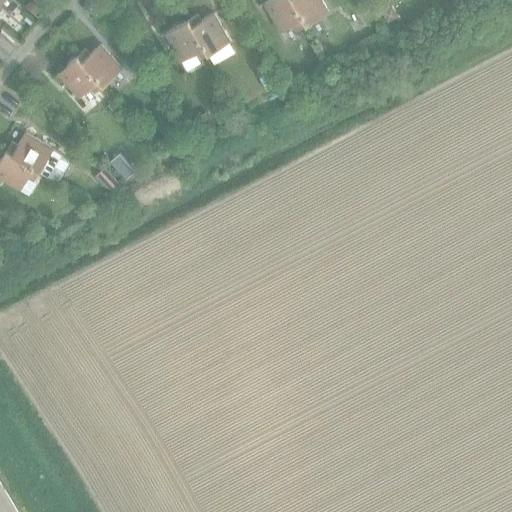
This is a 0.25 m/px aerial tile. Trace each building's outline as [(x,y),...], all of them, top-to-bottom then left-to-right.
[(297,29),(306,24),(292,0),(268,0),(264,3),(280,31),(293,23),(297,29)] [(292,0),(306,24),(328,11),(321,0),(292,0)] [(188,19),(207,53),(230,40),(213,12),(200,20),(197,14),(188,19)] [(198,59),(207,53),(188,19),(165,32),(181,60),(195,52),(198,59)] [(76,55),(103,85),(122,67),(100,43),(89,53),(84,48),(76,55)] [(95,92),(103,85),(76,55),(57,72),(78,96),(90,86),(95,92)] [(5,150),(39,170),(48,175),(61,153),(25,131),(17,144),(11,141),(5,150)] [(34,179),(39,170),(5,150),(0,158),(0,176),(20,189),(28,176),(34,179)] [(96,173),(111,191),(120,183),(105,166),(96,173)]
